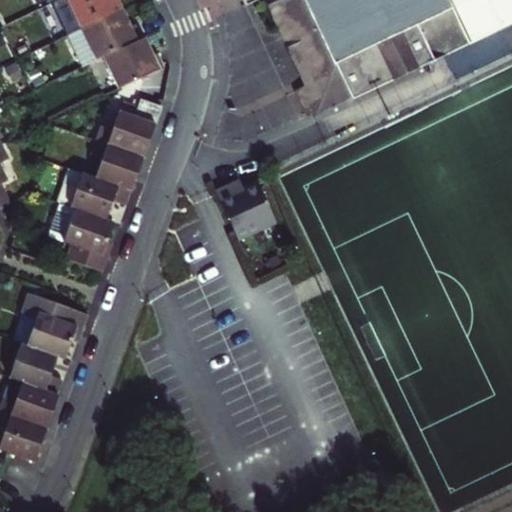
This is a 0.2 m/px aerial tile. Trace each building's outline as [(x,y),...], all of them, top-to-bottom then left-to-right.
[(115,0),(61,0),(69,14),(74,12),(82,29),(121,11),(115,0)] [(511,0),(261,0),(301,83),(292,88),(304,114),(310,111),(350,92),(352,98),(444,55),(511,22),(511,0)] [(121,11),(82,29),(65,37),(80,69),(105,57),(142,40),(135,26),(130,28),(121,11)] [(511,22),(444,55),(455,78),(511,51),(511,22)] [(142,40),(105,57),(121,89),(145,77),(165,68),(157,54),(152,57),(144,39),(142,40)] [(36,73),(25,79),(32,92),(43,87),(36,73)] [(132,115),(137,101),(124,96),(111,130),(101,126),(95,141),(143,158),(156,124),(132,115)] [(162,105),(139,97),(137,101),(132,115),(156,124),(162,105)] [(101,159),(95,177),(129,189),(132,190),(143,158),(95,141),(90,155),(101,159)] [(1,146),(0,146),(0,185),(6,183),(0,169),(0,164),(8,160),(1,146)] [(74,208),(105,219),(112,200),(124,204),(129,189),(95,177),(81,173),(68,168),(56,201),(61,203),(69,206),(74,208)] [(237,237),(238,237),(276,219),(258,180),(243,187),(241,182),(232,186),(229,183),(215,189),(237,237)] [(112,222),(105,219),(74,208),(69,206),(61,203),(49,236),(71,244),(66,259),(102,272),(108,257),(100,255),(105,242),(112,222)] [(108,257),(112,245),(105,242),(100,255),(108,257)] [(82,330),(87,314),(50,301),(28,293),(20,314),(35,319),(25,347),(55,357),(62,359),(69,340),(74,327),(82,330)] [(77,343),(82,330),(74,327),(69,340),(77,343)] [(8,378),(21,382),(55,395),(60,381),(48,376),(55,357),(25,347),(20,344),(8,378)] [(3,397),(0,405),(0,412),(46,429),(51,415),(58,396),(55,395),(21,382),(14,401),(3,397)] [(46,429),(0,412),(0,449),(9,453),(34,462),(46,429)]
